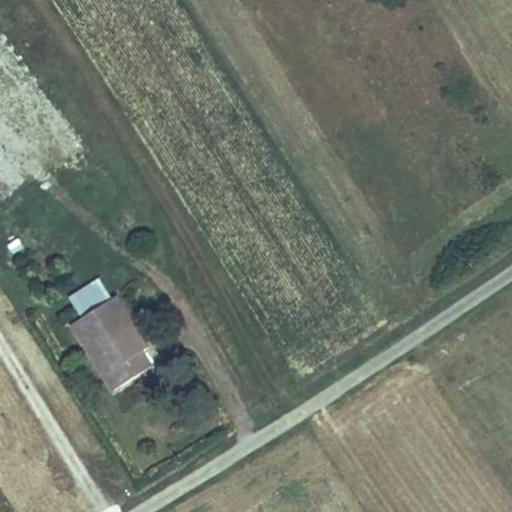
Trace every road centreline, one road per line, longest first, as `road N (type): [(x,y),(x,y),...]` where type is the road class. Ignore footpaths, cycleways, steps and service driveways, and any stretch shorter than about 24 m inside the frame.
road 1 (residential): [(138,511),(511,272)]
road 2 (track): [(35,0),(49,28),(48,59),(0,105)]
